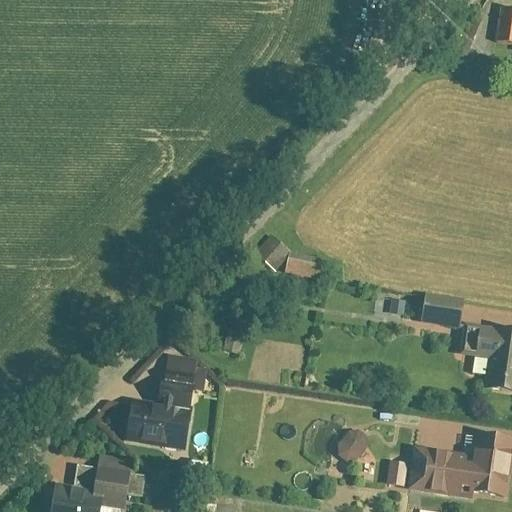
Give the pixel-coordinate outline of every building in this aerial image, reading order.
[(511,2),(491,2),(489,36),(511,37),(511,2)] [(256,255),(277,272),(292,253),(271,236),(256,255)] [(422,322),(462,328),(466,298),(426,293),(422,322)] [(413,320),(416,304),(396,300),(392,315),(413,320)] [(484,390),(511,393),(511,330),(480,326),(475,358),(488,360),(484,390)] [(157,404),(192,410),(196,384),(162,378),(157,404)] [(130,441),(185,450),(192,410),(157,404),(137,401),(130,441)] [(336,461),(363,462),(363,432),(336,431),(336,461)] [(471,457),(414,451),(409,498),(473,505),(474,500),(509,504),(511,476),(511,443),(473,439),(471,457)] [(385,486),(400,487),(401,462),(386,462),(385,486)] [(94,469),(91,490),(104,492),(102,504),(124,508),(129,475),(94,469)] [(52,511),(100,511),(102,504),(104,492),(91,490),(57,484),(52,511)]
